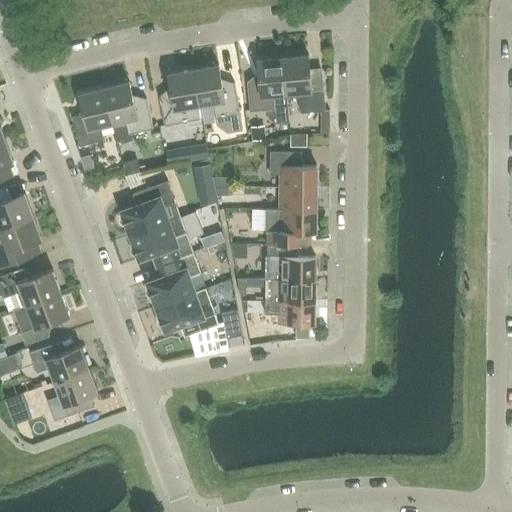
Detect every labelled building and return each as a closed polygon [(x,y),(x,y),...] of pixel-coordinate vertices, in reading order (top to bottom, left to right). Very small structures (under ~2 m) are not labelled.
[(283,58),(286,98),(299,97),(300,113),(325,110),(323,85),(311,86),(308,55),(283,58)] [(250,111),(267,110),(268,117),(275,123),(289,121),(286,98),(283,58),(257,60),(259,80),(247,81),(250,111)] [(218,65),(193,69),(199,105),(212,103),(215,117),(216,126),(227,133),(242,131),(234,83),(221,85),(218,65)] [(199,105),(193,69),(168,74),(172,93),(159,96),(164,125),(202,119),(199,105)] [(112,123),(113,128),(126,125),(128,134),(153,128),(145,98),(133,101),(129,82),(104,88),(112,123)] [(112,123),(104,88),(79,94),(84,114),(72,117),(79,146),(103,140),(100,126),(112,123)] [(320,133),(329,133),(329,123),(320,123),(320,133)] [(249,127),(251,142),(265,140),(264,125),(249,127)] [(290,147),(306,147),(306,134),(290,135),(290,147)] [(0,141),(0,167),(13,163),(4,139),(0,141)] [(164,151),(167,165),(179,163),(177,149),(164,151)] [(280,188),(316,188),(316,165),(301,165),(301,152),(270,151),(269,174),(280,174),(280,188)] [(91,154),(80,157),(80,158),(85,171),(86,173),(95,171),(91,154)] [(122,161),(125,174),(139,171),(136,158),(122,161)] [(194,167),(196,177),(210,175),(208,164),(194,167)] [(214,186),(228,187),(228,177),(213,177),(214,186)] [(130,235),(180,216),(167,181),(132,193),(136,205),(121,210),(130,235)] [(228,187),(214,186),(216,195),(228,195),(228,187)] [(280,188),(280,209),(315,210),(316,188),(280,188)] [(0,227),(32,216),(24,193),(4,200),(0,189),(0,227)] [(280,209),(265,209),(265,232),(267,232),(267,244),(297,244),(297,232),(315,232),(315,210),(280,209)] [(0,266),(26,257),(22,246),(41,239),(32,216),(0,227),(0,266)] [(193,252),(180,216),(130,235),(139,259),(164,250),(168,261),(193,252)] [(221,230),(200,237),(204,248),(224,241),(221,230)] [(247,243),(231,243),(233,257),(247,257),(247,243)] [(265,256),(265,278),(314,279),(315,256),(297,256),(297,244),(267,244),(267,256),(265,256)] [(193,252),(168,261),(172,273),(147,282),(156,306),(195,292),(189,276),(200,272),(193,252)] [(21,307),(61,292),(52,269),(28,278),(24,267),(0,275),(0,289),(3,298),(16,293),(21,306),(21,307)] [(246,294),(246,278),(237,278),(240,294),(246,294)] [(265,278),(264,300),(314,301),(314,279),(265,278)] [(229,279),(222,282),(225,290),(232,287),(229,279)] [(156,306),(165,331),(180,325),(184,336),(188,335),(218,323),(210,301),(205,288),(195,292),(156,306)] [(21,307),(21,306),(13,309),(26,344),(49,335),(45,324),(69,315),(61,292),(21,307)] [(314,301),(264,300),(264,313),(279,314),(279,323),(295,323),(308,323),(314,324),(314,301)] [(246,314),(257,314),(257,302),(246,302),(246,314)] [(242,335),(237,309),(221,312),(226,338),(242,335)] [(295,323),(295,339),(308,339),(308,323),(295,323)] [(251,329),(247,329),(250,345),(265,342),(264,338),(251,329)] [(54,381),(89,369),(80,346),(56,355),(52,343),(28,352),(36,373),(49,368),(54,381)] [(2,361),(6,372),(16,368),(12,357),(7,359),(2,361)] [(89,369),(54,381),(59,395),(46,400),(54,420),(77,412),(78,399),(97,392),(89,369)]
